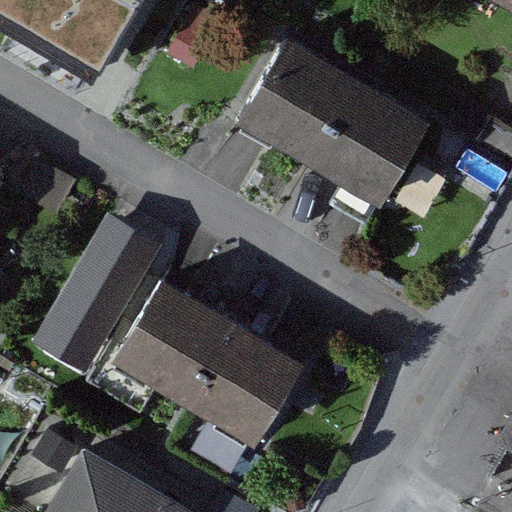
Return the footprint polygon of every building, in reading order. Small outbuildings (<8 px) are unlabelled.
[(148,0),(0,0),(0,11),(105,74),(148,0)] [(439,106),(301,28),(250,118),(388,196),(439,106)] [(0,186),(9,171),(0,166),(0,186)] [(119,205),(43,335),(99,367),(175,237),(119,205)] [(308,355),(179,272),(128,351),(257,434),(308,355)] [(202,511),(208,502),(91,435),(46,511),(202,511)]
